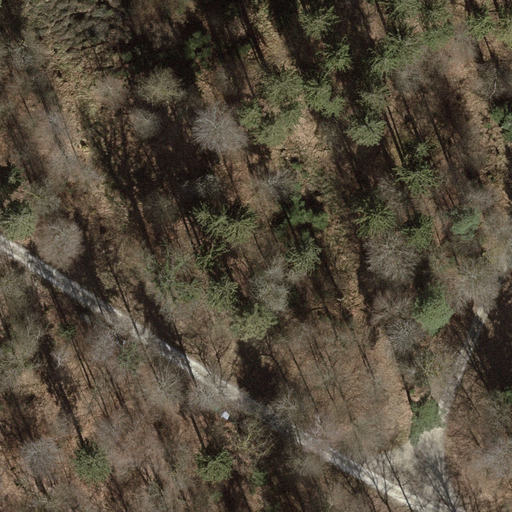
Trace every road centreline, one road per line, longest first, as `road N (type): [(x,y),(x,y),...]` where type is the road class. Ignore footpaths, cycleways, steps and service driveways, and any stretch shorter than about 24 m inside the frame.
road 1 (track): [(0,242),(434,511)]
road 2 (track): [(416,503),(511,249)]
